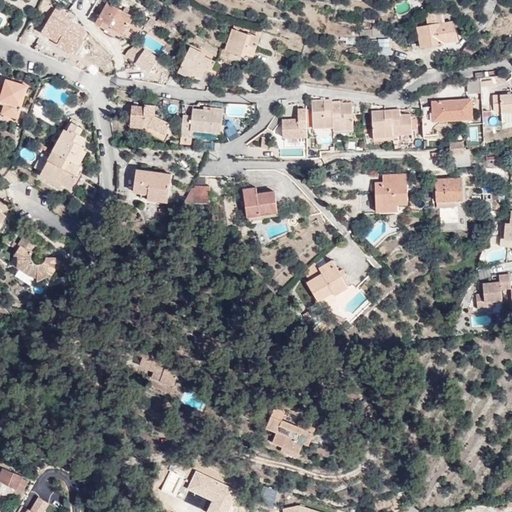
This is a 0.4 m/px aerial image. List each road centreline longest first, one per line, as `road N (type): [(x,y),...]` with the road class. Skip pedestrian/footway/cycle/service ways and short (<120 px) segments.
road 1 (residential): [(85,85),(256,100),(282,89),(401,103)]
road 2 (residential): [(178,511),(194,468),(223,455),(330,479),(359,469),(374,427),(358,390)]
road 3 (unknown): [(269,94),(256,125),(220,165),(419,152)]
road 4 (residential): [(85,85),(97,103),(106,152),(102,212),(79,229),(21,197)]
